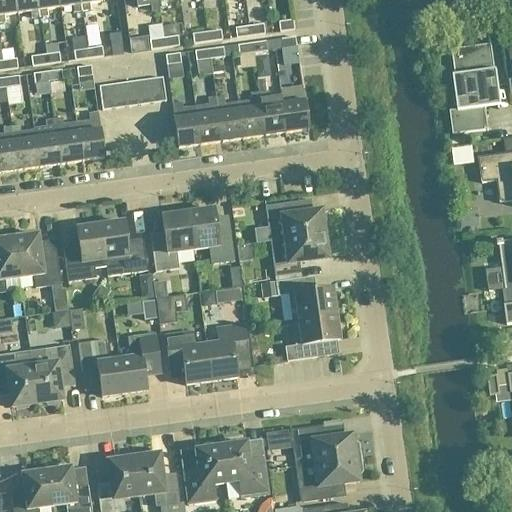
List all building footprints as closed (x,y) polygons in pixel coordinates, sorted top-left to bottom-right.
[(0,0),(0,25),(4,25),(3,19),(16,17),(13,0),(0,0)] [(13,0),(16,17),(29,15),(30,21),(39,20),(35,0),(13,0)] [(35,0),(39,20),(47,19),(46,13),(59,11),(57,0),(35,0)] [(57,0),(59,11),(72,9),(73,15),(81,14),(79,0),(57,0)] [(79,0),(81,14),(90,13),(89,7),(103,5),(101,0),(79,0)] [(157,4),(156,0),(134,0),(136,10),(150,8),(150,15),(159,13),(157,4)] [(148,22),(148,37),(163,37),(164,23),(148,22)] [(277,25),(279,35),(293,33),(292,23),(277,25)] [(248,29),(250,39),(264,37),(262,27),(248,29)] [(502,137),(488,28),(486,29),(489,48),(451,53),(459,113),(449,114),(452,138),(487,133),(485,112),(497,110),(501,137),(502,137)] [(235,41),(250,39),(248,29),(234,31),(235,41)] [(205,35),(207,45),(221,43),(220,34),(205,35)] [(193,47),(207,45),(205,35),(191,37),(193,47)] [(163,41),(164,51),(178,49),(177,39),(163,41)] [(150,53),(164,51),(163,41),(148,43),(150,53)] [(294,41),(280,42),(281,52),(296,50),(294,41)] [(251,47),(252,57),(266,55),(265,45),(251,47)] [(252,57),(251,47),(236,49),(238,59),(252,57)] [(87,52),(88,62),(102,60),(101,50),(87,52)] [(223,61),(222,51),(208,53),(209,63),(223,61)] [(74,64),(88,62),(87,52),(72,54),(74,64)] [(195,65),(209,63),(208,53),(194,55),(195,65)] [(58,56),(44,58),(45,68),(59,66),(58,56)] [(180,67),(179,57),(164,59),(166,69),(180,67)] [(31,70),(45,68),(44,58),(30,60),(31,70)] [(2,74),(17,72),(15,62),(1,64),(2,74)] [(90,69),(75,71),(77,81),(91,79),(90,69)] [(46,75),(48,85),(62,83),(60,73),(46,75)] [(48,85),(46,75),(32,77),(33,87),(48,85)] [(3,81),(5,91),(19,89),(18,79),(3,81)] [(161,81),(149,83),(152,107),(165,105),(161,81)] [(139,108),(152,107),(149,83),(136,85),(139,108)] [(136,85),(124,86),(127,110),(139,108),(136,85)] [(124,86),(111,88),(114,112),(127,110),(124,86)] [(101,114),(114,112),(111,88),(98,90),(101,114)] [(292,98),(280,100),(285,136),(307,133),(301,89),(291,90),(292,98)] [(264,139),(285,136),(280,100),(267,101),(266,95),(257,96),(264,139)] [(250,104),(237,106),(242,142),(264,139),(257,96),(249,97),(250,104)] [(222,100),(215,101),(221,145),(242,142),(237,106),(223,107),(222,100)] [(208,109),(194,111),(199,148),(221,145),(215,101),(207,102),(208,109)] [(177,152),(199,148),(194,111),(181,112),(180,106),(171,107),(177,152)] [(75,126),(62,127),(62,122),(53,123),(59,168),(81,165),(77,136),(75,126)] [(34,142),(38,171),(59,168),(53,123),(45,124),(46,130),(32,132),(33,133),(34,142)] [(90,134),(77,136),(81,165),(103,162),(99,133),(98,133),(97,126),(89,128),(90,134)] [(10,130),(11,137),(16,174),(38,171),(34,142),(33,133),(20,135),(19,129),(10,130)] [(0,176),(16,174),(11,137),(10,130),(2,131),(3,138),(0,138),(0,176)] [(473,142),(452,144),(453,162),(475,160),(473,142)] [(511,155),(477,160),(481,187),(496,185),(499,206),(511,204),(511,155)] [(273,245),(323,237),(322,226),(324,225),(325,223),(324,220),(323,218),(320,218),(320,214),(291,218),(290,206),(264,209),(267,233),(271,233),(273,245)] [(186,216),(192,254),(207,251),(210,268),(234,265),(229,235),(216,237),(212,212),(186,216)] [(175,256),(192,254),(186,216),(160,220),(164,244),(150,246),(154,276),(177,272),(175,256)] [(107,280),(118,279),(146,275),(142,242),(141,242),(141,243),(142,247),(126,249),(123,225),(99,228),(105,270),(107,280)] [(105,270),(99,228),(75,232),(79,256),(64,258),(64,253),(62,253),(67,286),(95,282),(94,272),(105,270)] [(12,240),(18,282),(32,280),(34,292),(59,288),(55,258),(40,260),(37,237),(12,240)] [(274,256),(270,257),(274,281),(300,277),(298,265),(326,261),(326,257),(328,256),(329,254),(329,251),(327,249),(325,249),(323,237),(273,245),(274,256)] [(4,284),(18,282),(12,240),(0,242),(0,296),(5,296),(4,284)] [(503,244),(496,245),(497,249),(498,249),(504,292),(509,292),(511,307),(503,308),(506,328),(511,327),(511,243),(503,244)] [(297,323),(334,317),(331,292),(314,294),(311,291),(310,282),(312,281),(312,280),(275,285),(277,300),(287,298),(289,311),(295,310),(297,323)] [(173,328),(169,302),(157,304),(160,329),(173,328)] [(334,317),(297,323),(298,336),(293,336),(294,349),(284,351),(286,365),(316,361),(314,347),(338,344),(334,317)] [(205,348),(210,385),(236,382),(233,358),(245,356),(246,360),(247,360),(243,328),(215,332),(217,344),(214,347),(205,348)] [(210,385),(205,348),(196,350),(193,347),(191,336),(163,340),(168,371),(169,371),(169,367),(181,365),(185,389),(210,385)] [(129,361),(118,363),(123,398),(146,394),(144,379),(160,377),(154,337),(126,340),(129,361)] [(100,401),(123,398),(118,363),(107,364),(104,343),(77,347),(81,375),(96,373),(100,401)] [(28,355),(30,369),(36,407),(45,406),(47,408),(57,407),(58,404),(62,404),(58,377),(72,375),(68,349),(28,355)] [(27,409),(36,407),(30,369),(16,371),(14,357),(0,358),(0,385),(6,385),(10,411),(14,410),(16,413),(26,411),(27,409)] [(489,399),(499,398),(496,379),(486,380),(489,399)] [(306,468),(359,461),(357,447),(352,443),(351,438),(324,441),(322,430),(290,434),(293,456),(304,455),(306,468)] [(225,448),(219,449),(225,487),(238,485),(240,502),(267,498),(262,463),(251,464),(248,462),(245,446),(239,446),(236,444),(232,443),(228,445),(225,448)] [(94,478),(105,476),(101,447),(91,448),(94,478)] [(225,487),(219,449),(213,450),(210,448),(206,447),(202,449),(200,452),(193,453),(196,469),(193,473),(182,474),(187,509),(214,505),(212,489),(225,487)] [(132,461),(138,499),(153,497),(155,510),(178,507),(174,478),(160,480),(160,474),(154,475),(152,459),(132,461)] [(122,511),(121,501),(138,499),(132,461),(112,464),(115,480),(109,481),(110,487),(96,488),(99,511),(122,511)] [(361,475),(359,461),(306,468),(308,482),(297,484),(300,505),(332,501),(330,489),(358,485),(357,480),(361,475)] [(45,474),(50,510),(65,508),(65,511),(89,511),(87,490),(73,491),(70,470),(45,474)] [(37,511),(50,510),(45,474),(20,477),(23,498),(10,500),(11,511),(37,511)]
